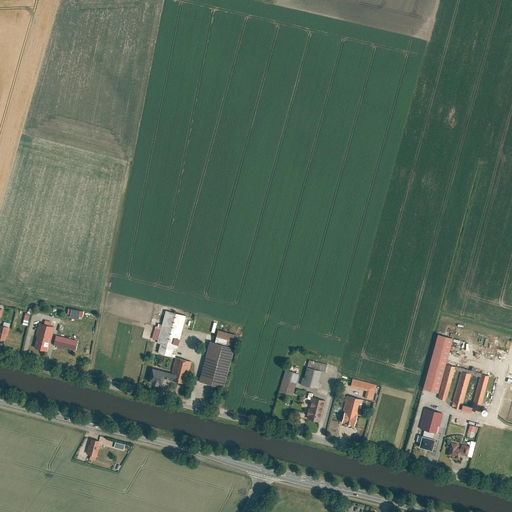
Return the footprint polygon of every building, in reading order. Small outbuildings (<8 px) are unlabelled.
[(79,316),(82,317),(83,311),(71,308),(69,317),(79,319),(79,316)] [(186,316),(167,310),(159,343),(162,343),(159,352),(176,357),(186,316)] [(10,327),(0,323),(0,337),(6,340),(10,327)] [(55,327),(40,323),(37,336),(38,336),(35,347),(47,351),(49,344),(50,345),(55,327)] [(238,335),(220,330),(217,342),(235,347),(238,335)] [(454,337),(440,333),(426,388),(440,392),(454,337)] [(77,343),(56,337),(54,344),(75,350),(77,343)] [(235,347),(211,342),(202,381),(226,387),(235,347)] [(193,361),(176,357),(172,373),(154,368),(150,381),(155,382),(154,383),(160,385),(160,383),(164,384),(166,378),(187,383),(193,361)] [(326,370),(328,364),(310,359),(308,366),(323,370),(326,370)] [(456,366),(448,364),(439,398),(447,400),(455,369),(456,366)] [(323,370),(308,366),(305,377),(304,377),(303,383),(318,387),(323,370)] [(462,371),(472,373),(481,375),(482,373),(482,372),(477,371),(478,367),(473,366),(472,370),(456,366),(455,369),(462,371)] [(299,372),(286,369),(281,390),(294,394),(299,372)] [(472,373),(462,371),(453,405),(463,408),(465,403),(472,373)] [(490,375),(482,373),(481,375),(473,405),(472,410),(480,412),(490,375)] [(378,384),(354,378),(352,386),(368,390),(366,397),(374,399),(378,384)] [(363,398),(348,395),(342,422),(357,425),(363,398)] [(326,400),(313,396),(307,418),(321,421),(326,400)] [(443,412),(426,407),(421,427),(425,428),(435,431),(438,432),(443,412)] [(425,428),(424,435),(433,437),(435,431),(425,428)] [(433,437),(424,435),(420,446),(434,450),(438,438),(433,437)] [(101,440),(91,438),(87,453),(91,453),(90,458),(96,460),(97,455),(98,455),(101,440)] [(458,443),(451,441),(448,454),(453,455),(453,457),(460,459),(462,453),(463,448),(457,447),(458,443)] [(468,454),(471,445),(464,444),(463,448),(462,453),(468,454)]
